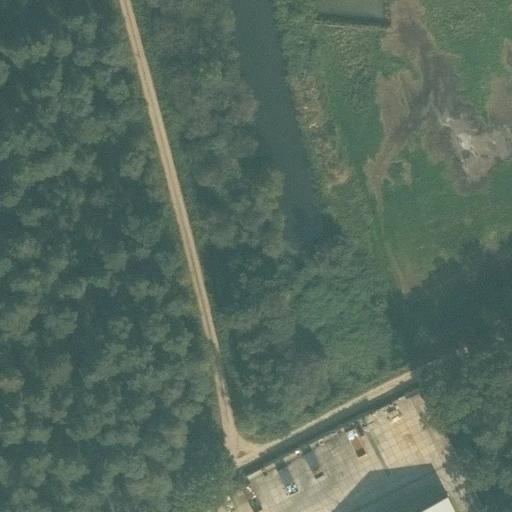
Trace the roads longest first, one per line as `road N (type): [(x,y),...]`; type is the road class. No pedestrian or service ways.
road 1 (track): [(240,464),(128,0)]
road 2 (track): [(511,325),(240,464)]
